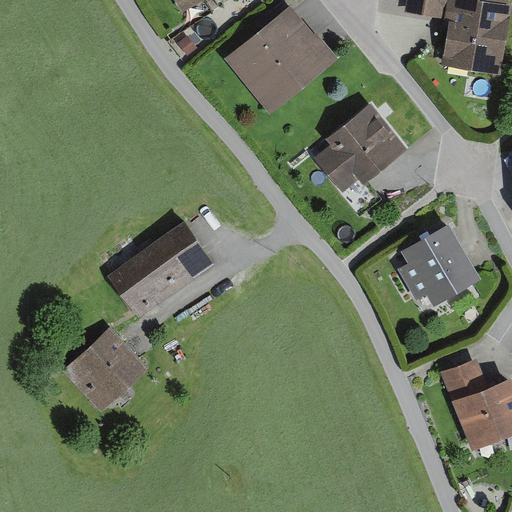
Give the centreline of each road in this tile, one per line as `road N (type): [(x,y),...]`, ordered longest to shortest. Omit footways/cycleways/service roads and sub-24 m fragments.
road 1 (residential): [(124,0),(167,67),(339,269),(378,334),(452,511)]
road 2 (residential): [(332,0),(454,139),(468,169)]
